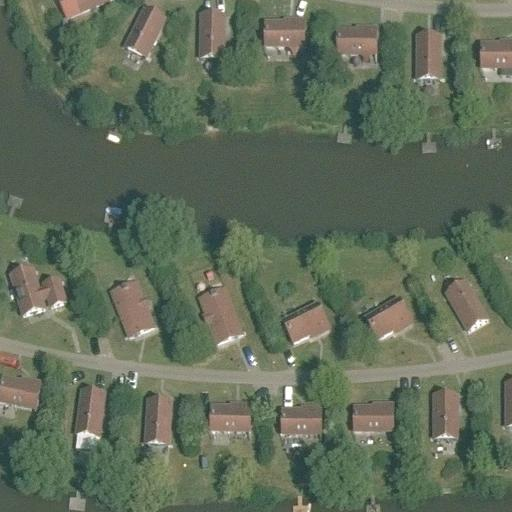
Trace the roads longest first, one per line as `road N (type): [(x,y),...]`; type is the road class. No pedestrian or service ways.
road 1 (residential): [(511,358),(286,380),(114,368),(0,345)]
road 2 (residential): [(511,11),(369,0)]
